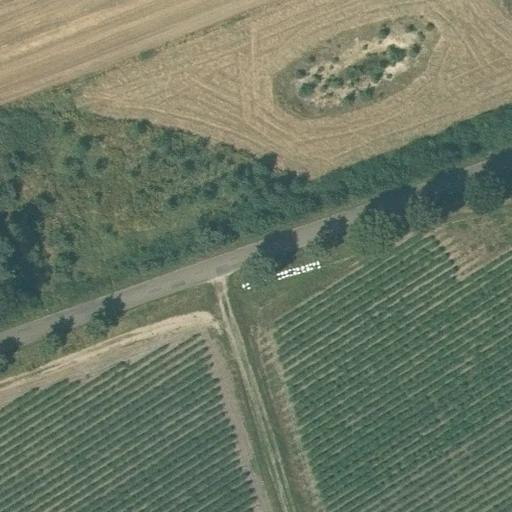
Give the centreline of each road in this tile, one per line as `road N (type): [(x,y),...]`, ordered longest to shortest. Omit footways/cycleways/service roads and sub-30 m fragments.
road 1 (unclassified): [(0,343),(511,158)]
road 2 (track): [(214,268),(277,511)]
